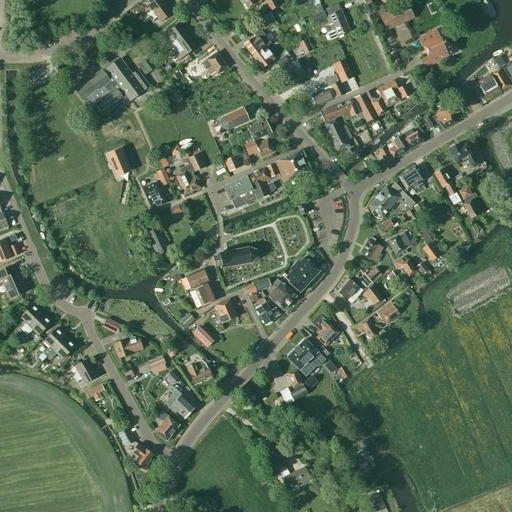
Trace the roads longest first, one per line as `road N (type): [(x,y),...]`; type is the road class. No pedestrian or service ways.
road 1 (residential): [(174,460),(145,434),(85,319),(50,294),(0,173)]
road 2 (residential): [(307,142),(205,190),(221,237),(206,259),(222,297),(240,290),(268,348)]
road 3 (tertiary): [(350,192),(511,95)]
road 4 (tertiary): [(268,348),(339,265),(355,215),(350,192)]
road 5 (tertiary): [(290,125),(188,0)]
road 6 (tertiary): [(174,460),(268,348)]
road 7 (residential): [(0,57),(83,42),(125,0)]
